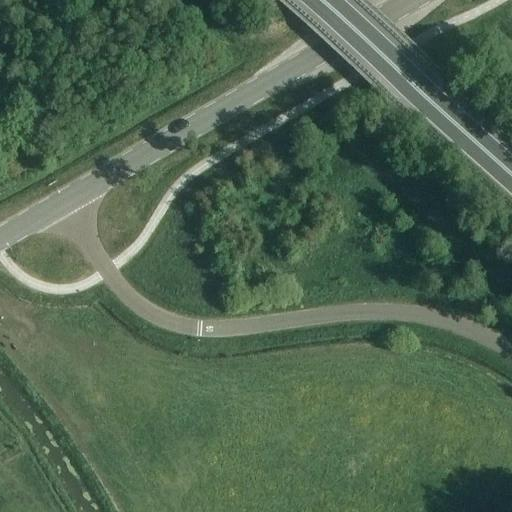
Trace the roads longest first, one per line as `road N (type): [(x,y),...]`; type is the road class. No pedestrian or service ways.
road 1 (unclassified): [(511,349),(414,314),(353,312),(192,332),(141,315),(107,271),(72,197)]
road 2 (secondary): [(72,197),(411,0)]
road 3 (trunk): [(511,174),(320,0)]
